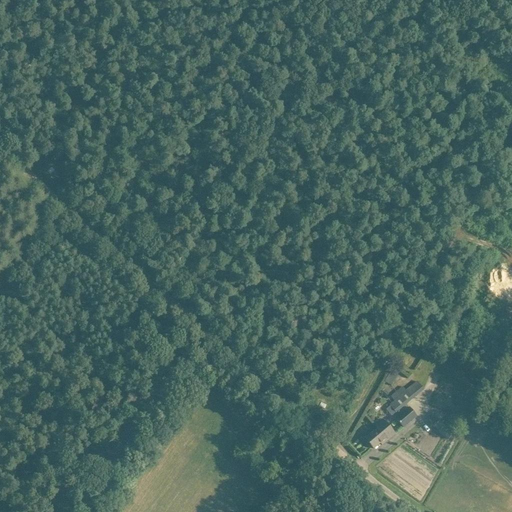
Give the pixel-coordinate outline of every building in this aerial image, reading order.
[(390,407),(393,411),(395,414),(424,391),(417,382),(405,391),(402,387),(390,397),(394,402),(389,405),(390,407)] [(394,419),(403,429),(417,416),(408,406),(394,419)] [(434,416),(428,421),(433,426),(438,421),(434,416)] [(377,428),(365,439),(374,449),(380,444),(382,446),(394,435),(383,420),(376,426),(377,428)] [(452,436),(456,430),(443,422),(439,428),(452,436)] [(120,465),(129,451),(119,444),(116,449),(115,448),(109,457),(120,465)]
